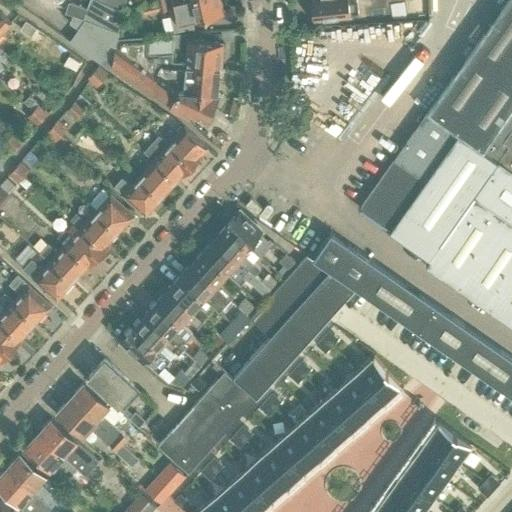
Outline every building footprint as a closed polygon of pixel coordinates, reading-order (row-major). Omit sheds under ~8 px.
[(99,0),(89,0),(83,18),(118,30),(124,9),(115,7),(101,0),(99,0)] [(124,9),(125,0),(101,0),(115,7),(124,9)] [(143,13),(158,10),(169,7),(167,0),(164,0),(156,2),(142,5),(143,13)] [(184,0),(189,20),(223,12),(220,0),(184,0)] [(312,0),(314,19),(352,15),(359,14),(357,0),(312,0)] [(511,0),(507,0),(373,188),(360,207),(430,256),(474,193),(511,218),(511,0)] [(0,33),(11,21),(0,11),(0,33)] [(110,68),(111,62),(114,47),(116,38),(118,30),(83,18),(73,15),(69,22),(77,28),(69,39),(110,68)] [(20,29),(31,36),(36,28),(37,27),(26,20),(20,29)] [(114,47),(111,62),(171,104),(207,123),(221,93),(217,91),(220,67),(186,64),(186,63),(172,62),(173,49),(180,49),(181,33),(173,34),(173,38),(150,40),(150,35),(116,38),(114,47)] [(186,64),(220,67),(223,42),(189,39),(186,62),(186,63),(186,64)] [(93,71),(103,80),(109,73),(99,65),(93,71)] [(97,87),(103,80),(93,71),(87,78),(97,87)] [(24,102),(33,110),(39,104),(30,95),(24,102)] [(75,101),(67,109),(77,118),(84,110),(75,101)] [(33,110),(42,119),(48,112),(39,104),(33,110)] [(35,125),(42,119),(33,110),(26,117),(35,125)] [(52,126),(61,134),(67,128),(58,119),(52,126)] [(169,141),(194,164),(205,152),(203,151),(208,147),(184,125),(169,141)] [(55,141),(61,134),(52,126),(46,132),(55,141)] [(14,150),(21,142),(12,134),(4,141),(14,150)] [(194,164),(169,141),(168,142),(159,134),(144,151),(153,159),(153,158),(177,180),(182,175),(183,176),(194,164)] [(162,197),(177,180),(153,158),(153,159),(138,175),(162,197)] [(15,168),(24,176),(30,170),(20,161),(15,168)] [(18,182),(24,176),(15,168),(9,174),(18,182)] [(162,197),(138,175),(130,184),(122,177),(114,185),(122,192),(146,214),(162,197)] [(7,177),(0,184),(8,192),(15,184),(7,177)] [(0,201),(8,192),(0,184),(0,201)] [(96,210),(119,231),(135,214),(112,193),(96,210)] [(511,218),(474,193),(430,256),(426,262),(511,321),(511,218)] [(251,197),(245,204),(256,214),(262,207),(251,197)] [(76,212),(70,218),(80,227),(81,227),(105,249),(112,242),(110,240),(119,231),(96,210),(86,221),(76,212)] [(226,226),(247,245),(253,239),(265,250),(272,243),(252,226),(253,224),(239,211),(226,226)] [(242,251),(247,245),(226,226),(216,237),(223,243),(220,246),(228,253),(230,251),(255,275),(261,268),(254,262),(242,251)] [(64,229),(57,236),(66,244),(90,265),(105,249),(81,227),(80,227),(72,237),(64,229)] [(314,256),(357,286),(511,393),(511,357),(331,231),(314,256)] [(228,253),(220,246),(223,243),(216,237),(203,250),(224,270),(240,284),(246,278),(249,281),(255,275),(230,251),(228,253)] [(58,252),(48,243),(40,253),(50,261),(73,281),(88,265),(89,266),(90,265),(66,244),(58,252)] [(219,276),(224,270),(203,250),(193,261),(200,268),(197,271),(205,278),(207,276),(231,298),(237,292),(219,276)] [(288,269),(295,261),(286,253),(279,261),(288,269)] [(330,269),(307,254),(251,317),(271,334),(233,376),(256,397),(356,287),(330,269)] [(50,261),(43,268),(32,258),(23,267),(57,298),(73,281),(50,261)] [(205,278),(197,271),(200,268),(193,261),(181,275),(202,295),(208,289),(220,300),(225,305),(231,298),(207,276),(205,278)] [(261,280),(271,289),(278,282),(268,273),(261,280)] [(36,322),(51,305),(52,304),(28,284),(17,274),(8,284),(20,293),(13,301),(36,322)] [(196,301),(202,295),(181,275),(170,286),(177,293),(175,296),(182,303),(184,301),(203,318),(208,312),(196,301)] [(197,325),(203,318),(184,301),(182,303),(175,296),(177,293),(170,286),(158,300),(179,320),(185,314),(197,325)] [(244,310),(248,314),(255,306),(245,298),(238,305),(244,310)] [(193,333),(178,321),(179,320),(158,300),(147,311),(154,318),(152,321),(159,328),(161,326),(179,344),(184,348),(190,342),(187,339),(193,333)] [(0,315),(0,319),(23,340),(24,338),(22,337),(36,322),(13,301),(0,315)] [(240,329),(251,317),(248,314),(244,310),(232,322),(240,329)] [(159,328),(152,321),(154,318),(147,311),(134,326),(156,345),(162,338),(179,354),(184,348),(179,344),(161,326),(159,328)] [(0,349),(7,357),(23,340),(0,319),(0,349)] [(240,329),(232,322),(221,335),(225,339),(228,342),(240,329)] [(137,352),(156,369),(159,371),(170,359),(156,346),(156,345),(134,326),(122,340),(136,353),(137,352)] [(328,329),(322,337),(331,346),(338,338),(328,329)] [(217,347),(225,339),(221,335),(215,330),(208,339),(217,347)] [(322,337),(315,344),(325,353),(331,346),(322,337)] [(196,359),(202,364),(209,356),(199,348),(193,356),(196,359)] [(372,354),(356,369),(381,397),(397,382),(372,354)] [(124,409),(141,391),(134,384),(105,358),(89,375),(118,402),(119,402),(118,403),(124,409)] [(302,358),(296,365),(305,374),(312,367),(302,358)] [(196,359),(185,371),(190,377),(202,364),(196,359)] [(296,365),(289,372),(299,381),(305,374),(296,365)] [(183,385),(190,377),(185,371),(182,368),(170,382),(183,385)] [(356,369),(340,383),(365,411),(381,397),(356,369)] [(256,397),(233,376),(233,377),(226,371),(158,444),(188,473),(256,397)] [(122,445),(123,444),(129,437),(114,424),(124,413),(113,402),(110,405),(83,381),(70,396),(122,445)] [(340,383),(324,397),(349,425),(365,411),(340,383)] [(272,391),(266,398),(276,407),(282,400),(272,391)] [(122,445),(70,396),(57,411),(83,435),(91,427),(108,443),(109,442),(117,450),(131,463),(137,456),(123,444),(122,445)] [(324,397),(308,411),(333,439),(349,425),(324,397)] [(266,398),(259,405),(269,414),(276,407),(266,398)] [(136,411),(130,417),(139,426),(145,419),(136,411)] [(308,411),(292,425),(317,454),(333,439),(308,411)] [(98,459),(51,417),(38,431),(76,466),(76,467),(77,468),(84,474),(98,459)] [(438,420),(425,438),(456,460),(469,442),(438,420)] [(243,423),(237,430),(247,439),(253,432),(243,423)] [(292,425),(276,439),(301,468),(317,454),(292,425)] [(237,430),(230,437),(240,446),(247,439),(237,430)] [(72,474),(77,468),(76,467),(76,466),(38,431),(24,446),(51,471),(55,474),(72,474)] [(425,438),(413,455),(444,477),(456,460),(425,438)] [(276,439),(259,454),(285,482),(301,468),(276,439)] [(46,477),(19,452),(7,466),(45,501),(52,508),(55,511),(63,503),(41,483),(46,477)] [(259,454),(244,468),(269,496),(285,482),(259,454)] [(214,455),(207,462),(217,471),(224,464),(214,455)] [(413,455),(400,473),(431,495),(444,477),(413,455)] [(157,475),(172,490),(186,475),(171,461),(157,475)] [(207,462),(201,469),(211,478),(217,471),(207,462)] [(7,466),(0,473),(0,488),(20,506),(27,511),(48,511),(52,508),(45,501),(7,466)] [(244,468),(227,482),(253,510),(269,496),(244,468)] [(400,473),(388,490),(418,511),(431,495),(400,473)] [(493,474),(486,481),(496,490),(503,483),(493,474)] [(486,481),(480,488),(490,497),(496,490),(486,481)] [(227,482),(212,496),(225,511),(250,511),(253,510),(227,482)] [(418,511),(388,490),(375,507),(382,511),(418,511)] [(124,510),(126,511),(150,511),(156,506),(140,491),(124,510)] [(181,492),(174,499),(184,508),(191,501),(181,492)] [(225,511),(212,496),(195,511),(225,511)] [(13,511),(0,499),(0,511),(13,511)]
